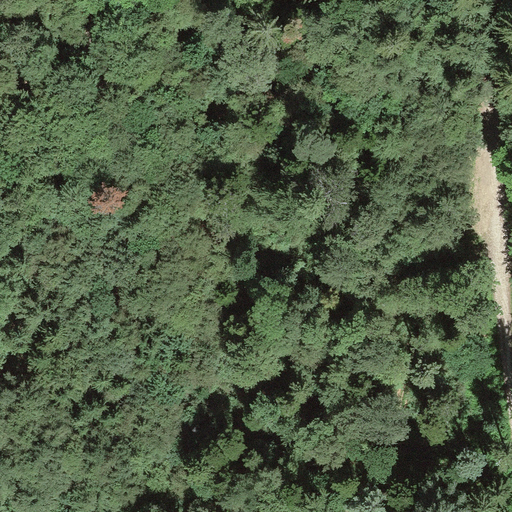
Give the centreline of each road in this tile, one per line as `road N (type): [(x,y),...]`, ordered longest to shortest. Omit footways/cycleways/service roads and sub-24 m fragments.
road 1 (track): [(500,0),(499,340)]
road 2 (track): [(114,0),(0,189)]
